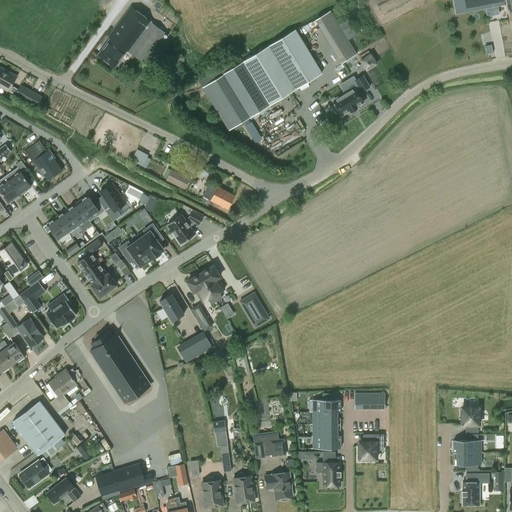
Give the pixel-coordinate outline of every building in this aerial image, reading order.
[(506,4),(504,0),(453,0),(455,13),(506,4)] [(126,49),(143,62),(165,33),(130,7),(109,37),(110,38),(111,37),(126,49)] [(356,54),(330,10),(314,20),(341,64),(356,54)] [(295,30),(242,62),(255,85),(268,106),(322,73),(295,30)] [(114,66),(126,49),(111,37),(110,38),(98,55),(114,66)] [(364,70),(375,65),(369,52),(358,58),(364,70)] [(180,75),(174,63),(157,73),(163,84),(180,75)] [(16,76),(0,66),(0,87),(7,91),(16,76)] [(222,75),(202,87),(228,130),(249,118),(222,75)] [(344,93),(333,100),(342,115),(349,111),(350,113),(358,109),(356,107),(363,103),(357,92),(360,90),(362,92),(369,87),(362,75),(355,80),(353,76),(339,85),(344,93)] [(40,97),(20,85),(16,93),(35,104),(40,97)] [(324,88),(304,98),(318,126),(338,117),(324,88)] [(48,179),(61,169),(61,170),(62,170),(48,150),(46,151),(38,140),(24,151),(35,166),(37,165),(48,180),(48,179)] [(0,148),(0,158),(10,151),(5,145),(0,148)] [(143,163),(146,158),(135,152),(132,157),(143,163)] [(25,178),(24,177),(30,173),(21,160),(15,164),(17,167),(6,175),(20,195),(21,194),(22,194),(26,191),(26,190),(31,187),(25,179),(25,178)] [(189,179),(171,170),(166,179),(184,189),(189,179)] [(0,194),(1,193),(2,195),(3,194),(9,202),(14,199),(14,200),(19,197),(18,196),(20,195),(6,175),(0,179),(0,194)] [(217,188),(209,184),(202,196),(227,209),(234,195),(218,187),(217,188)] [(121,215),(116,209),(125,203),(118,194),(116,195),(109,185),(100,191),(102,195),(97,199),(98,200),(105,210),(113,221),(121,215)] [(105,210),(98,200),(93,204),(86,193),(75,201),(88,219),(89,221),(105,210)] [(78,225),(88,219),(75,201),(66,208),(78,225)] [(78,225),(66,208),(56,214),(69,232),(78,225)] [(147,214),(143,208),(138,212),(142,218),(147,214)] [(187,219),(188,219),(186,221),(181,214),(166,225),(180,244),(195,234),(189,226),(194,223),(199,225),(203,218),(191,212),(187,219)] [(58,240),(69,232),(56,214),(46,222),(58,240)] [(138,240),(151,258),(152,259),(160,253),(159,252),(163,250),(154,238),(160,234),(151,222),(142,228),(146,234),(138,240)] [(104,236),(108,242),(114,237),(110,232),(104,236)] [(102,245),(98,239),(84,249),(88,254),(90,253),(102,245)] [(151,258),(138,240),(131,245),(127,239),(118,246),(126,258),(131,254),(140,266),(151,258)] [(69,256),(79,248),(75,242),(65,249),(69,256)] [(26,264),(12,244),(0,251),(0,257),(3,262),(1,263),(5,270),(8,268),(12,275),(26,264)] [(85,274),(98,264),(90,253),(88,254),(77,263),(85,274)] [(106,274),(98,264),(85,274),(92,284),(106,274)] [(212,267),(199,275),(216,301),(221,298),(218,293),(223,290),(217,279),(219,277),(212,267)] [(106,274),(92,284),(91,285),(99,297),(116,285),(108,273),(106,274)] [(199,275),(187,282),(193,293),(195,292),(202,303),(208,299),(211,305),(216,301),(199,275)] [(19,295),(9,281),(3,285),(13,299),(19,295)] [(45,291),(38,282),(20,295),(33,313),(41,307),(35,299),(45,291)] [(269,317),(253,292),(239,300),(255,326),(269,317)] [(53,328),(55,327),(58,330),(58,329),(62,326),(63,326),(63,327),(63,328),(78,317),(78,316),(77,316),(77,315),(77,316),(78,315),(72,306),(73,306),(74,305),(65,293),(64,294),(48,306),(48,305),(48,306),(52,311),(47,314),(46,314),(49,317),(46,319),(53,328)] [(171,294),(159,301),(171,321),(183,314),(171,294)] [(17,307),(12,300),(3,307),(8,313),(17,307)] [(207,319),(199,304),(191,309),(199,324),(207,319)] [(0,308),(0,314),(6,323),(11,329),(16,325),(3,306),(0,308)] [(30,347),(32,346),(35,347),(41,343),(41,339),(43,338),(29,318),(16,328),(30,347)] [(6,323),(1,326),(6,333),(9,338),(15,334),(11,329),(6,323)] [(124,402),(149,385),(115,334),(112,336),(109,332),(90,344),(93,348),(90,351),(124,402)] [(178,347),(187,363),(212,348),(204,332),(178,347)] [(3,341),(0,342),(0,346),(12,364),(24,356),(14,342),(7,347),(3,341)] [(12,364),(0,346),(0,370),(1,372),(4,373),(9,369),(9,366),(12,364)] [(234,354),(239,374),(250,372),(245,351),(234,354)] [(58,375),(48,383),(58,395),(49,402),(59,415),(79,400),(82,398),(79,393),(73,397),(75,398),(69,403),(63,394),(76,384),(75,383),(79,380),(74,372),(69,375),(64,368),(57,374),(58,375)] [(317,412),(337,412),(340,412),(340,399),(317,399),(317,412)] [(64,434),(39,401),(12,421),(37,454),(64,434)] [(461,420),(461,424),(478,424),(478,420),(479,420),(479,412),(478,412),(478,408),(474,408),(474,407),(466,407),(466,408),(461,408),(461,412),(460,412),(460,420),(461,420)] [(317,424),(337,424),(337,412),(317,412),(317,424)] [(223,419),(212,421),(213,432),(225,430),(223,419)] [(317,436),(337,435),(337,424),(317,424),(317,436)] [(3,430),(0,432),(0,436),(0,437),(11,451),(16,447),(3,430)] [(358,446),(358,454),(359,454),(359,459),(363,459),(363,460),(372,460),(372,459),(376,459),(376,454),(377,454),(377,449),(383,449),(383,434),(363,434),(363,442),(359,442),(359,446),(358,446)] [(317,436),(317,448),(340,448),(340,436),(337,435),(317,436)] [(220,446),(222,458),(229,457),(227,445),(222,446),(220,436),(217,437),(218,446),(220,446)] [(286,455),(284,440),(270,442),(272,457),(286,455)] [(481,441),(477,441),(465,441),(453,441),(453,453),(456,453),(476,453),(481,453),(481,441)] [(76,446),(83,459),(91,454),(84,442),(76,446)] [(264,458),(262,443),(254,444),(256,459),(264,458)] [(322,463),(316,463),(316,471),(322,471),(322,485),(340,485),(340,462),(334,462),(334,452),(322,452),(322,463)] [(456,465),(465,465),(476,465),(476,453),(456,453),(456,465)] [(40,458),(20,472),(30,486),(50,472),(45,466),(50,463),(44,455),(40,458)] [(231,472),(229,457),(222,458),(224,473),(231,472)] [(199,476),(197,462),(190,462),(192,477),(199,476)] [(187,484),(183,463),(174,465),(178,485),(187,484)] [(101,497),(119,491),(113,471),(95,476),(101,497)] [(150,473),(143,475),(145,483),(153,481),(151,474),(150,473)] [(289,480),(288,473),(272,475),(273,475),(265,476),(266,489),(274,488),(276,499),(279,498),(279,499),(281,501),(283,501),(285,501),(287,500),(288,498),(288,497),(291,497),(290,486),(291,486),(291,480),(289,480)] [(466,482),(462,482),(462,504),(479,504),(479,483),(488,483),(488,473),(466,473),(466,482)] [(245,474),(242,474),(240,474),(238,475),(237,477),(237,478),(233,479),(236,504),(254,502),(252,482),(253,482),(252,480),(251,480),(251,477),(247,477),(246,475),(245,474)] [(74,488),(66,478),(46,493),(54,503),(66,493),(72,501),(78,496),(72,489),(74,488)] [(213,479),(211,478),(208,478),(207,479),(205,481),(205,483),(201,484),(204,509),(222,506),(220,487),(221,487),(221,485),(220,485),(219,481),(215,482),(215,480),(213,479)] [(164,495),(160,480),(151,482),(155,497),(164,495)] [(134,489),(139,503),(143,502),(140,492),(141,491),(140,488),(134,489)] [(118,494),(120,501),(136,496),(133,489),(118,494)] [(167,499),(166,507),(166,511),(177,511),(175,504),(174,498),(167,499)] [(97,504),(85,511),(105,511),(108,510),(102,502),(97,505),(97,504)] [(180,503),(175,504),(177,511),(187,511),(187,509),(185,502),(180,503)]
